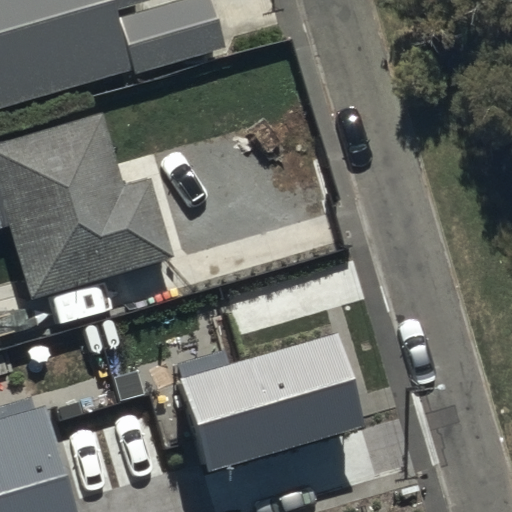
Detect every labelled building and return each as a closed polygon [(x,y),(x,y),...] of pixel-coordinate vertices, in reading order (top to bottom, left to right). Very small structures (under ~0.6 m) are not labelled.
[(0,0),(0,108),(131,70),(113,10),(146,0),(0,0)] [(211,0),(181,0),(120,19),(137,73),(225,46),(211,0)] [(98,113),(0,144),(0,211),(29,303),(173,257),(148,179),(122,188),(98,113)] [(336,335),(178,381),(206,474),(364,427),(336,335)] [(78,511),(46,403),(0,416),(0,511),(78,511)]
